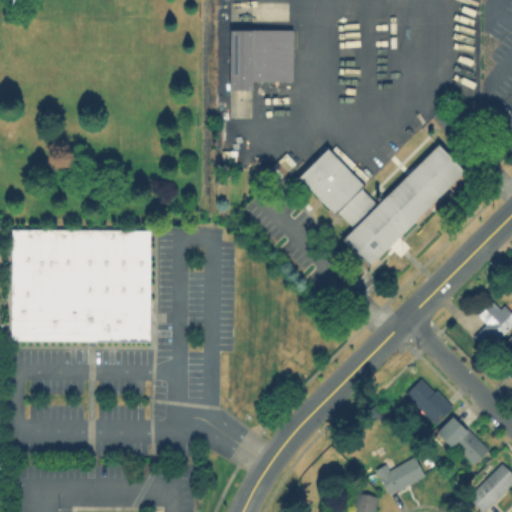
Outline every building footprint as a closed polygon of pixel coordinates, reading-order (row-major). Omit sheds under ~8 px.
[(226,91),(227,30),(294,30),(293,91),(226,91)] [(465,174),(371,266),(345,240),(355,230),(304,177),(331,151),(382,203),(439,147),(465,174)] [(14,342),(15,233),(153,233),(153,343),(14,342)] [(495,299),(503,307),(508,302),(511,306),(511,328),(489,351),(475,336),(489,322),(481,314),(495,299)] [(420,378),(433,391),(435,389),(452,406),(435,423),(405,393),(420,378)] [(456,417),(466,427),(467,426),(489,448),(474,463),(442,431),(456,417)] [(415,457),(425,476),(398,491),(398,490),(389,495),(376,470),(386,464),(390,471),(415,457)] [(511,475),(511,484),(484,511),(481,511),(467,498),(501,464),(511,475)] [(378,497),(374,511),(353,511),(358,493),(378,497)]
